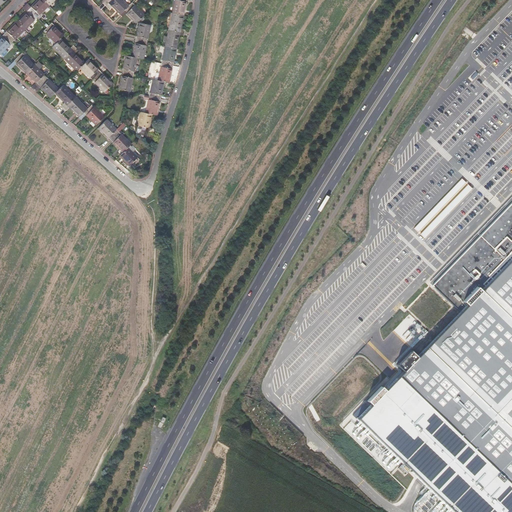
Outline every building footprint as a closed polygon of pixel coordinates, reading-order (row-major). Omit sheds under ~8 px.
[(49,5),(43,0),(36,0),(28,9),(37,17),(49,5)] [(124,10),(128,5),(123,0),(109,0),(105,4),(107,7),(111,4),(120,13),(124,10)] [(174,0),(172,12),(184,14),(186,1),(183,0),(174,0)] [(124,10),(136,22),(144,14),(132,1),(128,5),(124,10)] [(37,17),(28,9),(16,21),(24,29),(37,17)] [(169,29),(184,32),(185,28),(181,27),(184,14),(172,12),(169,29)] [(24,29),(16,21),(4,33),(12,42),(24,29)] [(60,38),(64,34),(52,22),(47,27),(43,30),(56,42),(60,38)] [(136,39),(147,41),(151,24),(139,22),(136,39)] [(165,45),(176,48),(179,34),(184,35),(184,32),(169,29),(165,45)] [(12,42),(4,33),(0,37),(0,53),(0,54),(3,56),(8,51),(5,49),(12,42)] [(64,58),(76,47),(73,44),(70,47),(60,38),(56,42),(52,46),(64,58)] [(147,41),(136,39),(132,56),(137,57),(143,58),(147,41)] [(161,62),(173,64),(176,48),(165,45),(161,62)] [(80,67),(85,62),(75,52),(78,49),(76,47),(64,58),(77,70),(80,67)] [(34,64),(22,52),(14,60),(26,72),(34,64)] [(132,56),(126,54),(122,71),(134,74),(137,57),(132,56)] [(92,79),(101,71),(88,58),(85,62),(80,67),(92,79)] [(164,80),(169,81),(173,64),(161,62),(158,79),(164,80)] [(47,76),(34,64),(26,72),(38,84),(47,76)] [(113,83),(101,71),(92,79),(105,91),(111,84),(113,83)] [(134,74),(122,71),(119,88),(130,91),(134,74)] [(59,88),(47,76),(38,84),(51,97),(55,92),(59,88)] [(149,95),(161,97),(164,80),(158,79),(153,78),(149,95)] [(59,88),(55,92),(65,102),(62,105),(64,107),(75,96),(63,84),(59,88)] [(149,95),(146,112),(152,113),(157,114),(161,97),(149,95)] [(75,96),(64,107),(67,110),(70,107),(79,116),(84,112),(88,108),(75,96)] [(88,108),(84,112),(96,124),(104,116),(92,104),(88,108)] [(146,112),(141,111),(137,128),(149,130),(152,113),(146,112)] [(119,131),(107,119),(99,127),(111,139),(119,131)] [(132,143),(119,131),(111,139),(123,151),(128,147),(132,143)] [(140,159),(128,147),(123,151),(120,155),(132,167),(140,159)] [(459,306),(511,251),(511,197),(432,282),(459,306)] [(413,353),(397,369),(401,373),(385,390),(380,386),(366,401),(370,405),(357,419),(453,511),(511,511),(511,252),(463,302),(467,306),(417,357),(413,353)]
